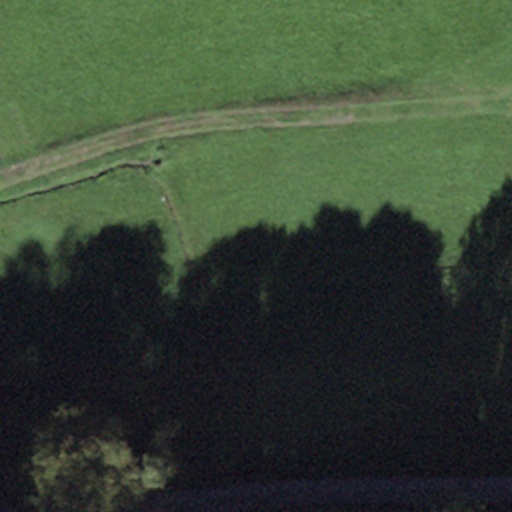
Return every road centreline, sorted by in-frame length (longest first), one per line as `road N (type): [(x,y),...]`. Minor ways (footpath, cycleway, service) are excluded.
road 1 (track): [(511,98),(309,108),(0,186)]
road 2 (track): [(511,490),(94,511)]
